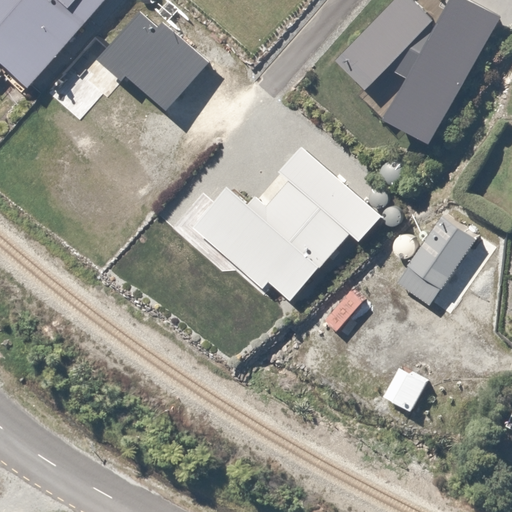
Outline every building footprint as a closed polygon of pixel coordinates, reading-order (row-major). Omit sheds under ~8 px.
[(114,0),(0,0),(0,55),(39,88),(114,0)] [(404,81),(384,120),(431,143),(498,18),(462,0),(447,0),(437,24),(414,0),(397,0),(338,61),(365,90),(385,71),(404,81)] [(101,58),(162,112),(207,62),(146,7),(101,58)] [(197,231),(263,289),(271,280),(293,299),(351,233),(361,242),(382,219),(305,151),(284,173),(293,181),(269,208),(260,200),(251,209),(231,192),(197,231)] [(441,301),(485,238),(453,215),(417,265),(428,273),(419,286),(441,301)]
